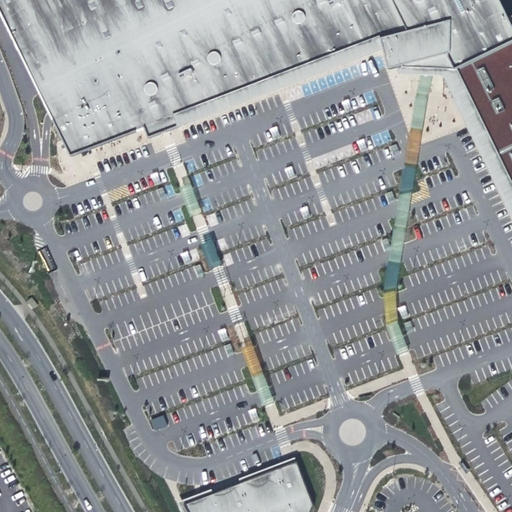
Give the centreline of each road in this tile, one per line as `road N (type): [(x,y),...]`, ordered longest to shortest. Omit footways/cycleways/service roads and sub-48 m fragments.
road 1 (unclassified): [(124,511),(0,303)]
road 2 (unclassified): [(0,344),(94,511)]
